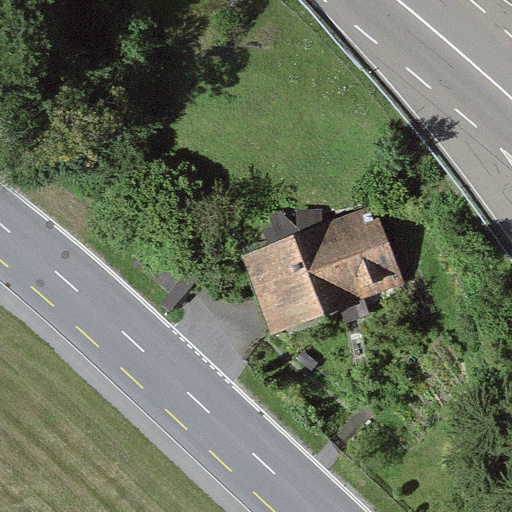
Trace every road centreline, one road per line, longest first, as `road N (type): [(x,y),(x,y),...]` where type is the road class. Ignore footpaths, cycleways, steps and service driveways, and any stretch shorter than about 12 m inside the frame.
road 1 (secondary): [(0,229),(313,511)]
road 2 (secondary): [(369,0),(511,202)]
road 3 (secondary): [(394,0),(511,97)]
